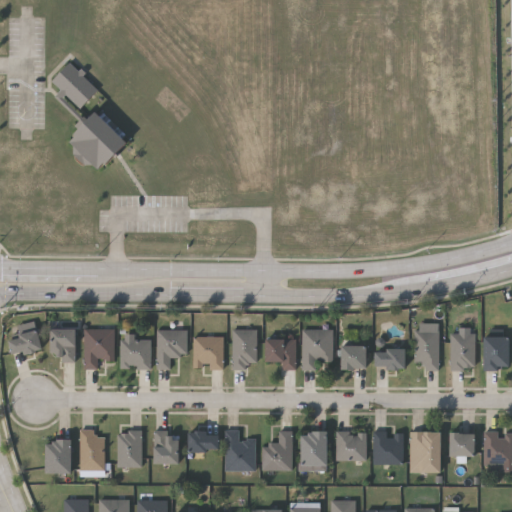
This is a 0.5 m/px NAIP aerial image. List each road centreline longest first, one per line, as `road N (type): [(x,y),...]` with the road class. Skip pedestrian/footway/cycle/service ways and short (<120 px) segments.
road 1 (residential): [(39,405),(511,403)]
road 2 (secondary): [(511,242),(441,261),(352,269),(116,269)]
road 3 (secondary): [(0,290),(169,292)]
road 4 (secondary): [(267,293),(427,285)]
